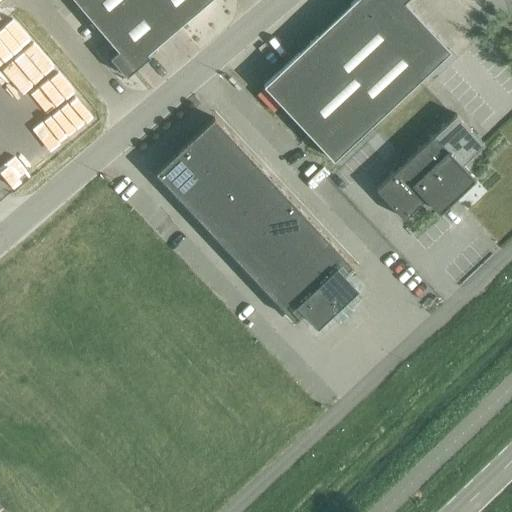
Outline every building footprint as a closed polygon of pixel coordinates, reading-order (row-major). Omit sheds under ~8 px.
[(87,0),(80,6),(106,36),(147,1),(146,0),(87,0)] [(148,0),(147,1),(173,31),(209,0),(148,0)] [(354,0),(264,85),(334,160),(450,50),(404,1),(405,0),(354,0)] [(147,1),(106,36),(119,51),(110,57),(127,77),(150,56),(147,53),(173,31),(147,1)] [(155,52),(172,73),(195,55),(178,33),(155,52)] [(448,151),(454,158),(461,165),(461,164),(484,143),(456,114),(406,161),(420,177),(448,151)] [(185,145),(205,166),(234,139),(214,118),(185,145)] [(234,139),(205,166),(224,186),(253,159),(234,139)] [(176,193),(205,166),(185,145),(156,172),(176,193)] [(439,212),(454,197),(475,178),(461,164),(461,165),(454,158),(448,151),(420,177),(406,161),(376,189),(403,218),(425,198),(439,212)] [(224,186),(243,207),(272,179),(253,159),(224,186)] [(224,186),(205,166),(176,193),(195,214),(224,186)] [(262,227),(291,200),(272,179),(243,207),(262,227)] [(224,186),(195,214),(214,234),(243,207),(224,186)] [(262,227),(281,248),(311,220),(291,200),(262,227)] [(243,207),(214,234),(233,255),(262,227),(243,207)] [(301,268),(330,241),(311,220),(281,248),(301,268)] [(255,384),(105,221),(0,318),(0,347),(136,494),(255,384)] [(262,227),(233,255),(252,275),(281,248),(262,227)] [(301,268),(337,306),(356,288),(343,274),(353,265),(330,241),(301,268)] [(252,275),(271,295),(301,268),(281,248),(252,275)] [(301,268),(271,295),(307,334),(337,306),(301,268)]
